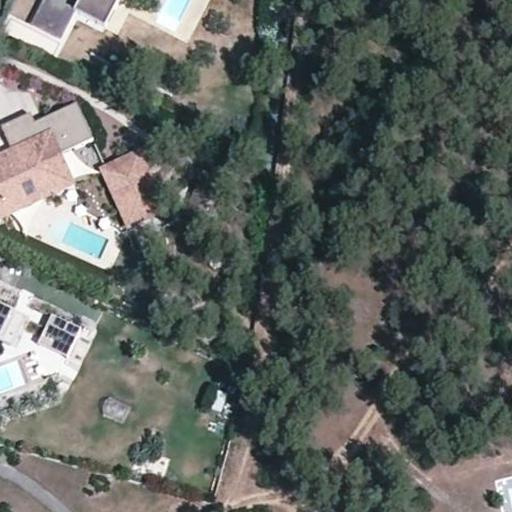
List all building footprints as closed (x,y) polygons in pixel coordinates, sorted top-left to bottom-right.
[(75,12),(51,0),(46,0),(34,25),(61,40),(75,12)] [(81,0),(75,12),(105,27),(119,0),(81,0)] [(0,219),(9,216),(7,210),(45,193),(47,198),(70,188),(57,160),(92,144),(76,108),(40,124),(44,132),(37,135),(29,119),(16,124),(0,131),(0,132),(10,155),(0,159),(0,219)] [(139,157),(106,172),(130,225),(163,210),(139,157)] [(202,189),(188,200),(210,226),(223,215),(202,189)] [(7,210),(9,216),(47,198),(45,193),(7,210)] [(33,323),(0,307),(0,342),(19,352),(33,323)] [(56,319),(43,346),(69,359),(82,332),(56,319)] [(224,418),(232,400),(218,394),(210,412),(224,418)] [(106,401),(101,416),(126,423),(130,408),(106,401)]
